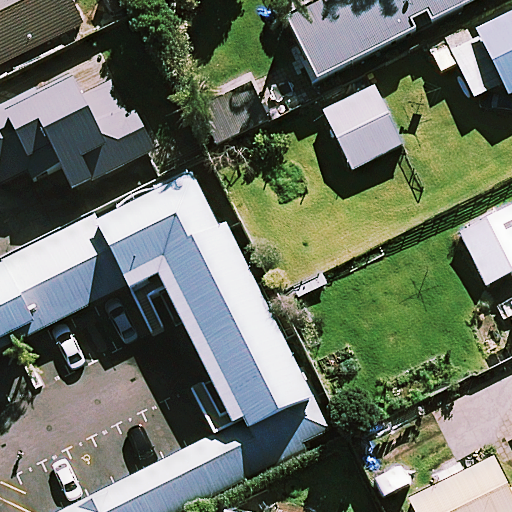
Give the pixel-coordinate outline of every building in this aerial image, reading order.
[(0,0),(0,68),(82,27),(68,0),(0,0)] [(485,0),(360,0),(292,34),(318,84),(485,0)] [(458,68),(475,102),(501,90),(507,101),(511,98),(511,17),(432,56),(442,76),(458,68)] [(97,47),(0,95),(0,189),(56,162),(73,195),(152,157),(97,47)] [(402,150),(374,89),(323,112),(351,173),(402,150)] [(196,178),(0,274),(0,351),(153,276),(232,435),(73,511),(194,511),(329,446),(196,178)] [(511,273),(511,208),(458,235),(484,287),(511,273)] [(511,511),(511,502),(490,459),(408,501),(413,511),(511,511)]
